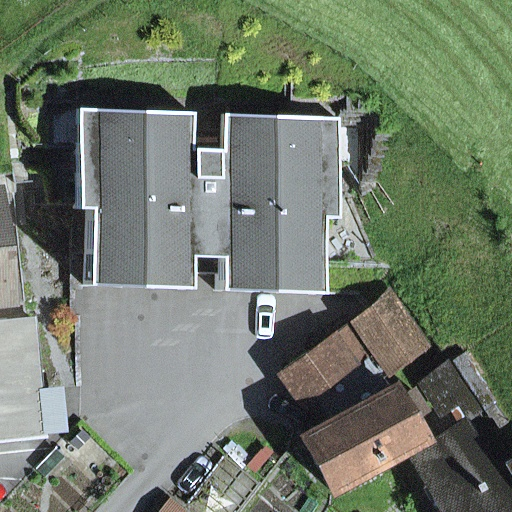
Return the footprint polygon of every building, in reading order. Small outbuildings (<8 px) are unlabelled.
[(216,262),(215,291),(318,295),(320,219),(333,219),(337,119),(222,115),(220,151),(191,150),(192,114),(77,110),(74,209),(87,210),(84,286),(186,290),(187,261),(216,262)] [(0,302),(10,302),(0,199),(0,302)] [(427,341),(388,295),(356,326),(394,371),(427,341)] [(0,322),(0,443),(45,439),(32,319),(0,322)] [(370,356),(351,326),(286,369),(310,396),(316,392),(370,356)] [(316,392),(333,423),(392,391),(370,356),(316,392)] [(476,394),(456,360),(420,382),(434,405),(446,412),(476,394)] [(396,399),(392,391),(333,423),(302,440),(329,490),(385,460),(420,441),(409,421),(424,412),(412,390),(396,399)] [(497,511),(483,489),(479,478),(490,471),(460,426),(409,460),(441,511),(497,511)] [(483,489),(497,511),(511,511),(511,461),(504,468),(507,477),(483,489)] [(180,511),(169,502),(160,511),(180,511)]
